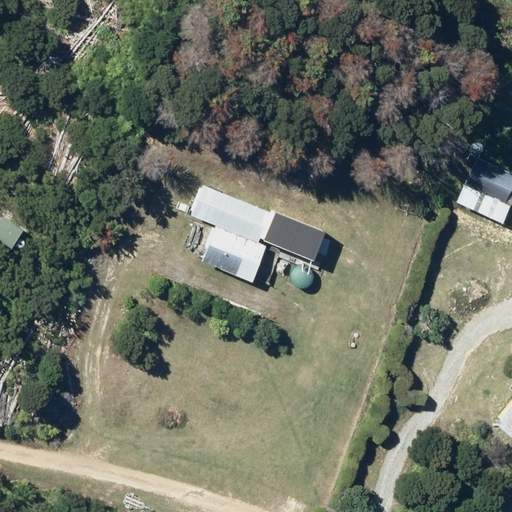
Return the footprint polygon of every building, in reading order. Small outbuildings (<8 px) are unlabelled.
[(451,197),(499,218),(511,188),(511,170),(471,152),(451,197)] [(185,209),(250,236),(262,206),(197,179),(185,209)] [(0,215),(0,237),(5,241),(15,225),(0,215)] [(208,221),(193,253),(242,275),(256,242),(208,221)] [(312,259),(289,257),(287,287),(310,288),(312,259)] [(496,417),(494,420),(509,435),(511,432),(511,396),(494,415),(496,417)]
